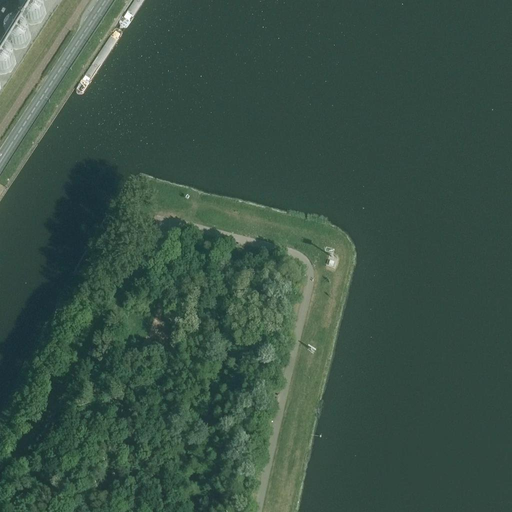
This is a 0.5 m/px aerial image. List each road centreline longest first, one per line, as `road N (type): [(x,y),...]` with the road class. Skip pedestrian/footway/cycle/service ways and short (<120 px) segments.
road 1 (unclassified): [(262,511),(313,272),(299,254),(163,219)]
road 2 (primary): [(0,153),(103,0)]
